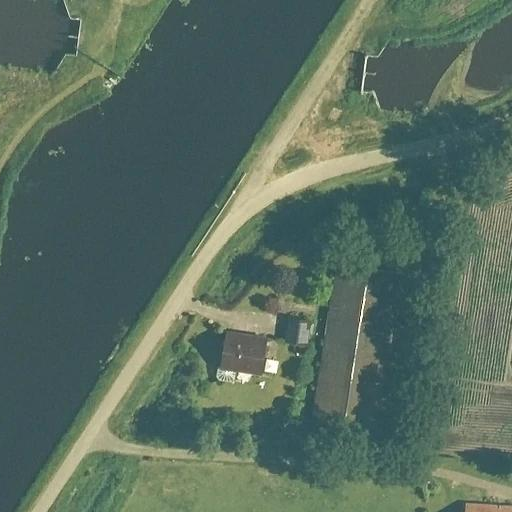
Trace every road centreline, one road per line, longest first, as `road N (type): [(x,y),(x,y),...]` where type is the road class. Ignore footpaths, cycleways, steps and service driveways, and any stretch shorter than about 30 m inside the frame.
road 1 (unclassified): [(39,511),(204,259),(250,208),(335,169),(511,122)]
road 2 (track): [(370,0),(219,238)]
road 3 (track): [(0,165),(94,53),(118,0)]
